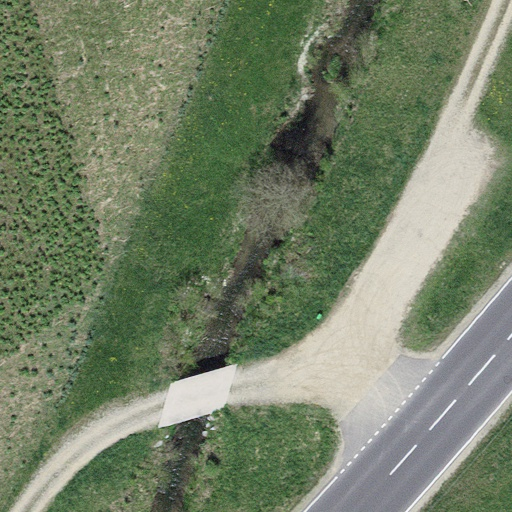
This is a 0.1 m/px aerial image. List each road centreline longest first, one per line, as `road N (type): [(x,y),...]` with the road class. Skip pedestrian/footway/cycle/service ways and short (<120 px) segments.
road 1 (track): [(433,425),(346,352),(161,404),(88,439),(32,511)]
road 2 (track): [(506,0),(393,273),(346,352)]
road 3 (secondary): [(511,333),(355,511)]
